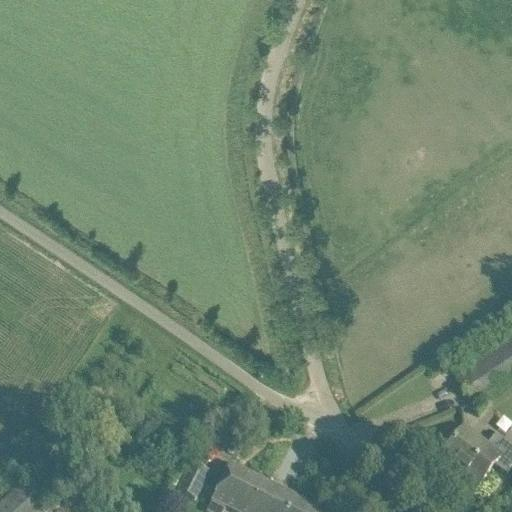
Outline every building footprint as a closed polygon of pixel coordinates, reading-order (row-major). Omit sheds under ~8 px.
[(472,407),(511,379),(511,334),(460,370),(464,376),(455,382),(472,407)] [(464,430),(455,441),(442,457),(479,485),(493,466),(505,476),(511,467),(511,447),(496,435),(486,447),(464,430)] [(209,472),(194,463),(178,493),(194,501),(209,472)] [(222,511),(224,508),(232,511),(254,511),(268,485),(230,466),(208,511),(210,511),(222,511)] [(293,511),(299,501),(268,485),(254,511),(293,511)] [(86,511),(56,491),(43,511),(42,511),(20,486),(0,504),(0,511),(86,511)] [(321,511),(299,501),(293,511),(321,511)]
